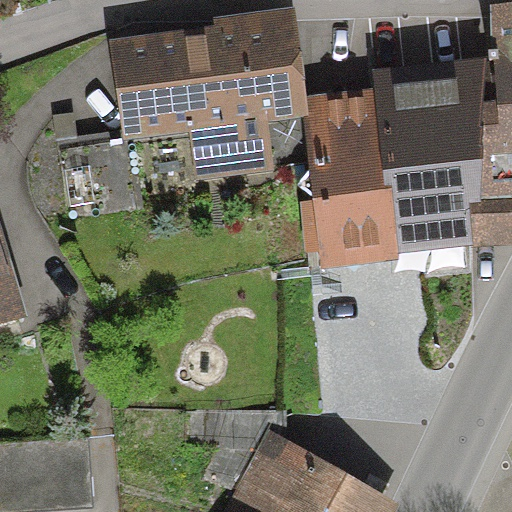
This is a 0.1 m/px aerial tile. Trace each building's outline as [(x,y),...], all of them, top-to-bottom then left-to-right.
[(511,16),(490,18),(492,56),(485,56),(486,65),(492,65),(492,73),(486,73),(486,69),(482,70),(478,150),(481,151),(478,199),(466,200),(467,240),(507,238),(504,197),(511,196),(511,16)] [(152,62),(118,67),(127,131),(181,125),(182,132),(187,131),(193,179),(267,169),(260,115),(295,111),(285,35),(151,52),(152,62)] [(315,256),(467,240),(466,200),(478,199),(481,151),(478,150),(482,70),(455,70),(455,76),(407,81),(409,96),(301,109),(307,172),(293,189),(310,203),(315,256)] [(121,145),(65,153),(75,222),(130,214),(121,145)] [(0,325),(13,321),(0,276),(0,325)] [(0,446),(0,511),(89,506),(85,441),(0,446)] [(371,511),(376,504),(267,443),(228,511),(371,511)]
